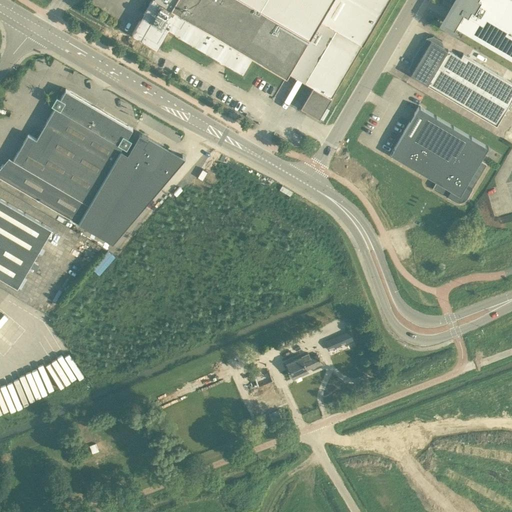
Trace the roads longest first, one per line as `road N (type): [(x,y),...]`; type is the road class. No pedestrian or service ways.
road 1 (tertiary): [(360,227),(389,316),(407,336),(435,339),(511,300)]
road 2 (unclassified): [(306,430),(88,511)]
road 3 (unclassified): [(511,395),(372,449),(410,511)]
road 4 (unclassified): [(304,185),(416,0)]
road 5 (tertiary): [(511,300),(439,321),(414,318),(360,227)]
road 6 (tertiary): [(28,32),(156,108),(200,124)]
road 7 (tertiary): [(200,124),(38,21)]
road 8 (tertiary): [(304,185),(200,124)]
